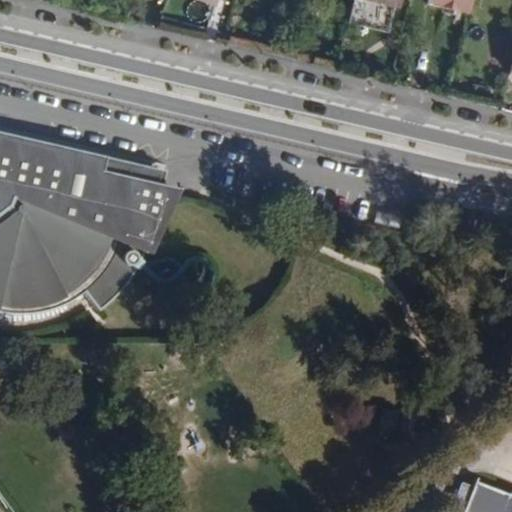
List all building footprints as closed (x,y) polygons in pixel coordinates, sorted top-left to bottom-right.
[(356,0),(393,9),(394,9),(396,0),(356,0)] [(471,0),(430,0),(429,6),(467,15),(471,0)] [(0,315),(3,316),(18,316),(25,315),(46,309),(53,306),(67,297),(83,319),(88,317),(95,311),(107,297),(118,283),(123,275),(130,260),(137,264),(139,260),(170,198),(93,177),(94,173),(97,164),(0,136),(0,315)] [(402,219),(375,213),(373,223),(400,230),(402,219)] [(468,507),(466,511),(475,511),(476,511),(478,511),(511,511),(511,492),(508,491),(506,495),(470,480),(461,505),(468,507)]
